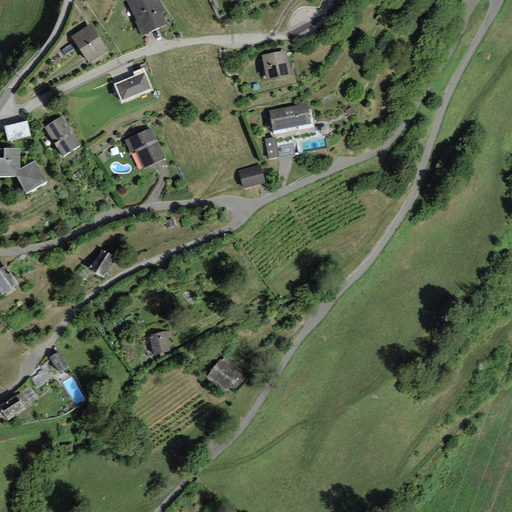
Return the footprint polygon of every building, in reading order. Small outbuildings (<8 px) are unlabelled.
[(155,0),(126,0),(136,21),(135,22),(141,36),(167,24),(161,12),(165,11),(160,0),(156,2),(155,0)] [(91,24),(71,36),(89,64),(109,51),(91,24)] [(261,56),(267,81),(292,76),(286,50),(261,56)] [(135,76),(114,84),(121,103),(153,89),(144,68),(133,72),(135,76)] [(307,103),(269,110),(272,131),(311,124),(307,103)] [(61,116),(44,128),(63,157),(80,145),(61,116)] [(28,121),(4,126),(8,141),(31,136),(28,121)] [(151,127),(124,140),(130,152),(135,150),(144,168),(166,158),(151,127)] [(275,137),(264,139),(268,159),(279,156),(275,137)] [(20,149),(0,148),(0,176),(16,176),(26,193),(47,181),(35,161),(20,169),(20,149)] [(261,165),(238,170),(243,189),(266,183),(261,165)] [(115,257),(102,249),(89,269),(103,278),(115,257)] [(5,265),(0,268),(0,291),(3,295),(18,284),(5,265)] [(165,331),(148,336),(153,356),(170,351),(167,339),(165,331)] [(59,352),(49,357),(58,373),(68,367),(59,352)] [(238,368),(224,357),(221,360),(220,359),(207,376),(227,392),(241,376),(235,371),(238,368)] [(35,377),(38,385),(45,382),(42,374),(35,377)] [(22,392),(0,405),(0,408),(8,421),(31,406),(22,392)]
